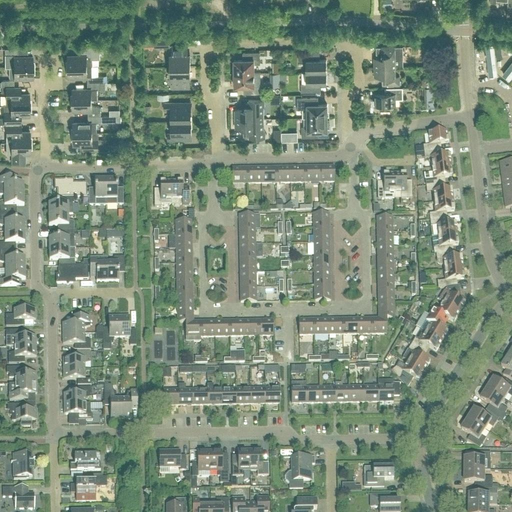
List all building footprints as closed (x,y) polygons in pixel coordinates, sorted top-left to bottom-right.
[(170,54),(170,66),(190,66),(190,54),(187,54),(187,45),(172,45),(172,54),(170,54)] [(488,75),(499,74),(497,55),(495,45),(491,45),(484,46),(488,75)] [(431,62),(430,47),(422,47),(422,62),(431,62)] [(7,67),(13,67),(32,67),(32,56),(14,56),(14,54),(17,54),(17,48),(4,48),(4,54),(7,54),(7,67)] [(374,57),(374,67),(395,66),(395,67),(404,67),(404,48),(381,48),(381,57),(374,57)] [(306,60),(306,71),(326,71),(326,59),(316,59),(316,51),(298,52),(298,60),(306,60)] [(234,59),(234,73),(254,72),(254,64),(260,64),(260,52),(245,52),(245,59),(234,59)] [(68,55),(68,66),(92,66),(91,55),(68,55)] [(511,60),(501,73),(509,80),(511,76),(511,60)] [(87,77),(87,83),(100,82),(104,82),(104,76),(92,76),(92,66),(68,66),(68,77),(87,77)] [(190,66),(170,66),(170,79),(173,79),(173,87),(188,87),(188,78),(190,78),(190,66)] [(395,66),(374,67),(374,77),(382,76),(382,85),(399,85),(399,76),(395,76),(395,67),(395,66)] [(32,78),(32,67),(13,67),(9,67),(9,78),(14,78),(32,78)] [(326,71),(306,71),(307,83),(301,83),(301,92),(317,91),(317,83),(327,83),(326,71)] [(254,72),(234,73),(234,86),(245,86),(246,93),(261,93),(260,85),(254,85),(254,72)] [(72,89),(73,100),(91,99),(97,99),(97,89),(100,89),(100,82),(87,83),(87,89),(72,89)] [(5,92),(6,104),(6,105),(29,104),(29,94),(20,94),(20,86),(14,86),(1,86),(1,92),(5,92)] [(390,110),(390,105),(395,105),(395,99),(403,99),(402,87),(385,88),(385,94),(375,94),(375,105),(380,105),(380,110),(390,110)] [(307,109),(307,118),(327,117),(327,104),(316,104),(316,97),(297,97),(297,109),(307,109)] [(88,110),(88,116),(101,116),(101,109),(92,109),(91,99),(73,100),(73,110),(88,110)] [(235,109),(235,119),(263,118),(263,106),(264,106),(264,99),(242,99),(243,109),(235,109)] [(171,109),(171,121),(191,121),(191,102),(164,102),(164,109),(171,109)] [(0,123),(1,124),(14,123),(20,123),(20,115),(29,115),(29,104),(6,105),(6,104),(4,105),(4,118),(0,117),(0,123)] [(73,122),(73,133),(92,133),(98,133),(97,133),(96,123),(101,123),(101,116),(88,116),(88,122),(73,122)] [(107,121),(119,124),(121,119),(108,116),(107,121)] [(327,117),(307,118),(307,126),(301,126),(302,137),(317,137),(316,131),(327,131),(327,117)] [(263,118),(235,119),(235,128),(243,128),(243,138),(265,137),(265,130),(264,130),(263,118)] [(191,121),(171,121),(171,133),(168,133),(168,139),(191,139),(191,121)] [(11,132),(11,142),(30,142),(29,131),(11,132)] [(73,133),(73,144),(88,144),(89,150),(103,149),(103,139),(98,139),(98,133),(92,133),(73,133)] [(423,147),(423,153),(436,152),(435,146),(448,144),(446,133),(427,135),(429,146),(423,147)] [(12,153),(12,163),(25,163),(24,153),(30,153),(30,142),(11,142),(11,153),(12,153)] [(430,159),(431,169),(450,167),(449,156),(437,157),(436,152),(423,153),(424,160),(430,159)] [(511,162),(500,164),(501,176),(511,174),(511,162)] [(425,181),(425,187),(438,186),(440,186),(439,180),(452,178),(450,167),(431,169),(432,175),(424,175),(425,181)] [(290,168),(275,169),(276,185),(290,184),(290,168)] [(304,168),(290,168),(290,184),(304,184),(304,168)] [(319,168),(304,168),(304,184),(319,184),(319,168)] [(333,168),(319,168),(319,184),(334,184),(333,168)] [(247,185),(247,169),(232,169),(232,185),(247,185)] [(261,169),(247,169),(247,185),(261,185),(261,169)] [(275,169),(261,169),(261,185),(276,185),(275,169)] [(511,174),(501,176),(502,187),(511,185),(511,174)] [(394,194),(394,175),(383,175),(383,188),(377,188),(377,200),(384,200),(384,194),(394,194)] [(405,175),(394,175),(394,194),(400,194),(400,200),(411,200),(411,187),(405,187),(405,175)] [(0,196),(3,196),(23,196),(23,185),(19,185),(19,179),(14,179),(0,179),(0,196)] [(59,199),(73,199),(86,198),(86,184),(70,185),(70,181),(67,181),(65,180),(64,181),(54,182),(54,191),(57,191),(57,199),(59,199)] [(116,180),(105,181),(105,206),(113,206),(123,206),(122,189),(116,190),(116,180)] [(105,206),(105,181),(94,181),(94,190),(88,190),(88,206),(98,206),(105,206)] [(171,202),(171,182),(159,183),(160,195),(154,195),(154,208),(160,208),(160,202),(171,202)] [(182,182),(171,182),(171,202),(171,206),(173,206),(174,208),(178,208),(180,206),(182,206),(182,208),(188,207),(188,195),(188,189),(182,189),(182,182)] [(511,185),(502,187),(504,198),(511,197),(511,185)] [(432,193),(433,204),(452,201),(451,190),(439,192),(438,186),(425,187),(426,194),(432,193)] [(0,203),(0,214),(16,215),(16,207),(24,207),(23,196),(3,196),(3,202),(0,203)] [(48,216),(68,216),(73,216),(72,205),(73,205),(73,199),(59,199),(59,205),(48,205),(48,216)] [(429,215),(429,221),(442,220),(441,214),(454,212),(452,201),(433,204),(435,214),(429,215)] [(0,226),(4,228),(4,233),(24,233),(24,222),(16,222),(16,215),(0,214),(0,226)] [(312,215),(313,230),(329,230),(328,215),(312,215)] [(57,233),(60,233),(74,233),(74,223),(68,222),(68,216),(48,216),(48,227),(57,227),(57,233)] [(238,216),(239,231),(255,231),(254,216),(238,216)] [(376,218),(376,233),(392,233),(392,218),(376,218)] [(431,238),(437,237),(456,235),(455,224),(443,226),(442,220),(429,221),(430,228),(431,238)] [(175,222),(175,237),(191,237),(191,222),(175,222)] [(313,230),(313,244),(329,244),(329,230),(313,230)] [(239,231),(239,246),(255,245),(255,231),(239,231)] [(105,245),(110,245),(110,232),(94,232),(94,241),(106,241),(105,245)] [(0,244),(0,251),(15,252),(15,244),(24,244),(24,233),(4,233),(4,244),(0,244)] [(48,239),(49,250),(69,250),(74,250),(74,239),(74,233),(60,233),(60,239),(48,239)] [(376,233),(377,248),(392,248),(392,233),(376,233)] [(433,255),(435,255),(446,254),(445,248),(458,246),(456,235),(437,237),(431,238),(433,249),(433,255)] [(175,237),(175,251),(191,251),(191,237),(175,237)] [(171,238),(160,238),(160,246),(152,246),(152,252),(161,252),(161,247),(171,248),(171,238)] [(313,244),(313,259),(329,259),(329,244),(313,244)] [(239,246),(239,260),(255,260),(255,245),(239,246)] [(377,248),(377,262),(393,262),(392,248),(377,248)] [(60,261),(60,267),(74,267),(74,250),(69,250),(49,250),(49,262),(60,261)] [(0,263),(5,265),(5,270),(25,270),(24,259),(15,259),(15,252),(0,251),(0,263)] [(175,251),(176,266),(192,266),(191,251),(175,251)] [(442,261),(443,271),(462,269),(461,258),(449,259),(448,253),(446,254),(435,255),(436,261),(442,261)] [(107,284),(107,264),(101,264),(99,258),(89,259),(90,272),(90,279),(96,279),(96,284),(107,284)] [(112,264),(107,264),(107,284),(118,284),(118,274),(124,274),(124,258),(114,258),(112,264)] [(313,259),(313,274),(329,273),(329,259),(313,259)] [(239,260),(239,274),(255,274),(255,260),(239,260)] [(377,262),(377,277),(393,276),(393,262),(377,262)] [(176,266),(176,280),(192,280),(192,266),(176,266)] [(74,267),(60,267),(58,267),(58,275),(55,275),(56,285),(65,285),(67,286),(69,284),(72,284),(72,281),(88,281),(87,267),(74,267)] [(437,289),(446,288),(452,287),(451,281),(464,280),(462,269),(443,271),(445,282),(437,283),(437,289)] [(0,287),(16,288),(16,281),(25,281),(25,270),(5,270),(5,276),(0,277),(0,287)] [(313,274),(314,288),(330,287),(329,273),(313,274)] [(239,274),(240,289),(256,289),(255,274),(239,274)] [(377,277),(377,291),(393,291),(393,276),(377,277)] [(176,280),(176,295),(192,294),(192,280),(176,280)] [(448,295),(442,304),(459,314),(465,304),(454,298),(455,296),(455,293),(459,293),(459,286),(452,287),(446,288),(447,295),(448,295)] [(330,287),(314,288),(314,303),(326,302),(330,302),(330,287)] [(256,289),(240,289),(240,304),(244,304),(256,304),(256,289)] [(377,291),(378,305),(394,305),(393,291),(377,291)] [(176,295),(176,309),(192,309),(192,294),(176,295)] [(432,310),(428,316),(439,322),(442,317),(453,324),(459,314),(442,304),(437,313),(432,310)] [(5,317),(5,328),(21,328),(21,322),(35,321),(35,311),(29,311),(29,305),(18,305),(18,311),(13,311),(13,316),(5,317)] [(378,305),(378,319),(386,319),(386,320),(394,320),(394,305),(378,305)] [(183,324),(185,324),(185,323),(193,323),(192,309),(176,309),(177,324),(183,324)] [(418,332),(428,317),(423,314),(413,329),(418,332)] [(420,330),(425,333),(441,343),(447,334),(436,327),(439,322),(428,316),(420,330)] [(62,325),(62,335),(83,335),(83,325),(90,324),(89,318),(71,319),(71,325),(62,325)] [(114,339),(119,339),(119,318),(108,318),(108,332),(102,332),(103,346),(112,345),(114,339)] [(119,318),(119,339),(129,339),(129,347),(136,347),(135,331),(129,331),(129,318),(119,318)] [(378,319),(371,320),(371,336),(386,335),(386,320),(386,319),(378,319)] [(328,320),(313,321),(313,337),(328,336),(328,320)] [(342,320),(328,320),(328,336),(342,336),(342,320)] [(356,320),(342,320),(342,336),(357,336),(356,320)] [(371,320),(356,320),(357,336),(371,336),(371,320)] [(272,321),(257,322),(258,338),(273,337),(272,327),(272,321)] [(313,337),(313,321),(306,321),(298,321),(298,337),(313,337)] [(214,322),(200,323),(200,339),(214,338),(214,322)] [(229,322),(214,322),(214,338),(229,338),(229,322)] [(243,322),(229,322),(229,338),(243,338),(243,322)] [(257,322),(243,322),(243,338),(258,338),(257,322)] [(193,323),(185,323),(185,324),(185,339),(193,339),(193,343),(200,343),(200,339),(200,323),(193,323)] [(425,346),(436,353),(441,343),(425,333),(420,330),(411,345),(422,351),(425,346)] [(6,349),(14,348),(35,348),(35,337),(21,338),(21,332),(5,332),(6,338),(6,349)] [(171,361),(172,333),(164,333),(164,361),(171,361)] [(83,335),(62,335),(62,346),(76,346),(76,352),(90,351),(90,345),(84,345),(83,335)] [(402,359),(407,363),(424,373),(429,363),(419,357),(422,351),(411,345),(408,351),(402,359)] [(35,348),(14,348),(14,353),(8,355),(8,365),(22,365),(22,359),(35,358),(35,348)] [(63,360),(63,370),(84,370),(84,365),(90,363),(90,353),(76,354),(76,360),(63,360)] [(511,360),(507,358),(501,368),(506,371),(503,376),(511,382),(511,360)] [(413,379),(418,382),(424,373),(407,363),(404,367),(398,363),(395,368),(391,372),(406,390),(413,379)] [(15,380),(15,385),(36,385),(36,374),(22,375),(22,369),(6,369),(6,375),(9,375),(9,380),(15,380)] [(84,370),(63,370),(63,381),(77,381),(77,387),(91,386),(91,380),(84,380),(84,370)] [(171,379),(171,371),(169,371),(163,371),(163,379),(171,379)] [(494,380),(487,390),(504,401),(508,396),(511,398),(511,384),(506,380),(502,385),(494,380)] [(393,382),(377,382),(378,388),(378,404),(393,403),(393,397),(399,397),(399,384),(393,384),(393,382)] [(334,388),(335,404),(349,404),(349,388),(342,388),(342,384),(334,384),(334,388)] [(15,385),(8,385),(9,402),(22,402),(27,401),(27,395),(36,395),(36,385),(15,385)] [(120,421),(120,400),(115,400),(111,386),(103,386),(103,394),(104,407),(110,407),(110,421),(120,421)] [(178,391),(178,407),(192,407),(192,391),(184,391),(184,386),(177,386),(178,391)] [(206,391),(207,406),(221,406),(221,390),(212,390),(212,386),(206,386),(206,391)] [(63,395),(64,405),(85,405),(85,400),(91,398),(91,388),(77,389),(77,395),(63,395)] [(334,388),(320,389),(320,405),(335,404),(334,388)] [(363,388),(349,388),(349,404),(363,404),(363,388)] [(378,388),(363,388),(363,404),(378,404),(378,388)] [(279,389),(264,390),(264,405),(279,405),(279,389)] [(306,405),(306,389),(291,389),(291,405),(306,405)] [(320,389),(306,389),(306,405),(320,405),(320,389)] [(235,390),(221,390),(221,406),(235,406),(235,390)] [(250,390),(235,390),(235,406),(250,406),(250,390)] [(264,390),(250,390),(250,406),(264,405),(264,390)] [(486,411),(499,419),(503,422),(506,416),(504,415),(507,410),(501,406),(504,401),(487,390),(481,400),(490,406),(486,411)] [(125,400),(120,400),(120,421),(131,421),(131,407),(137,407),(136,391),(130,391),(130,393),(127,393),(125,400)] [(178,407),(178,391),(163,391),(163,407),(178,407)] [(206,391),(192,391),(192,407),(207,406),(206,391)] [(85,405),(64,405),(64,416),(78,416),(78,422),(91,421),(91,415),(85,415),(85,405)] [(12,423),(15,422),(20,422),(20,428),(31,428),(31,422),(37,422),(36,411),(23,412),(23,406),(7,406),(7,412),(9,412),(9,417),(12,417),(12,423)] [(474,410),(468,420),(485,431),(488,426),(493,429),(499,419),(486,411),(483,416),(474,410)] [(485,431),(468,420),(461,431),(470,436),(467,441),(480,449),(486,440),(482,437),(485,431)] [(261,451),(249,452),(250,472),(257,472),(257,477),(268,477),(268,464),(262,464),(261,451)] [(191,465),(191,478),(198,478),(209,478),(209,473),(209,452),(197,452),(197,465),(191,465)] [(221,452),(209,452),(209,473),(217,473),(217,478),(219,478),(220,484),(228,484),(227,459),(221,459),(221,452)] [(250,472),(249,452),(237,452),(237,459),(231,459),(232,478),(243,477),(242,472),(250,472)] [(159,469),(179,468),(179,472),(186,472),(185,457),(179,457),(179,453),(159,453),(159,469)] [(74,465),(70,465),(70,472),(100,472),(100,465),(95,465),(95,455),(89,455),(87,455),(85,454),(83,454),(82,455),(80,456),(74,456),(74,465)] [(464,459),(464,471),(485,472),(485,465),(490,465),(490,454),(475,454),(475,460),(464,459)] [(26,479),(31,479),(31,456),(13,456),(13,481),(26,481),(26,479)] [(294,482),(311,482),(310,466),(314,466),(314,458),(291,459),(291,473),(289,473),(285,477),(285,482),(289,486),(294,486),(294,482)] [(364,476),(364,489),(383,488),(383,482),(393,481),(392,468),(372,469),(372,476),(364,476)] [(475,489),(479,490),(492,490),(492,478),(484,478),(485,472),(464,471),(464,484),(475,484),(475,489)] [(106,479),(94,479),(87,479),(87,484),(75,484),(75,486),(70,486),(70,492),(75,492),(76,503),(95,503),(95,489),(106,488),(106,479)] [(13,503),(14,505),(14,510),(23,510),(24,511),(26,511),(28,510),(34,510),(34,495),(28,495),(27,489),(2,489),(2,499),(14,499),(14,501),(13,503)] [(469,495),(469,506),(489,507),(489,496),(497,496),(497,490),(492,490),(479,490),(479,495),(469,495)] [(389,503),(389,496),(370,497),(370,509),(378,509),(378,511),(398,511),(399,503),(389,503)] [(262,505),(250,505),(250,511),(268,511),(268,499),(262,499),(262,505)] [(166,511),(186,511),(186,500),(175,501),(175,507),(166,507),(166,511)] [(210,511),(210,506),(198,506),(198,500),(192,501),(191,511),(210,511)] [(216,506),(210,506),(210,511),(228,511),(228,500),(216,500),(216,506)] [(250,511),(250,505),(244,505),(244,500),(232,500),(232,511),(250,511)] [(312,511),(313,511),(316,511),(316,500),(296,500),(296,511),(294,511),(292,511),(312,511)]
